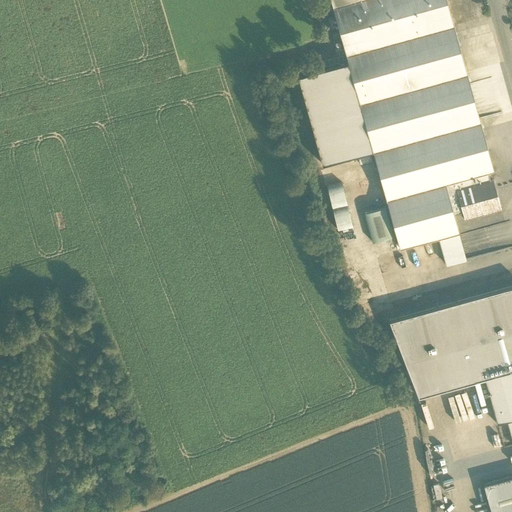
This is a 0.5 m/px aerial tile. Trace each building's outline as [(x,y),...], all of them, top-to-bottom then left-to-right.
[(466,259),(459,232),(454,214),(463,212),(465,219),(501,209),(493,180),(490,180),(488,172),(494,170),(446,0),(333,0),(400,248),(438,237),(446,265),(466,259)] [(348,67),(297,82),(323,169),(372,155),(348,67)] [(354,226),(345,182),(329,185),(339,229),(354,226)] [(372,243),(394,237),(386,208),(364,214),(372,243)] [(511,292),(389,324),(418,398),(484,380),(511,371),(511,292)] [(511,371),(484,380),(498,425),(507,422),(511,438),(511,371)] [(491,511),(511,511),(511,476),(483,485),(491,511)]
